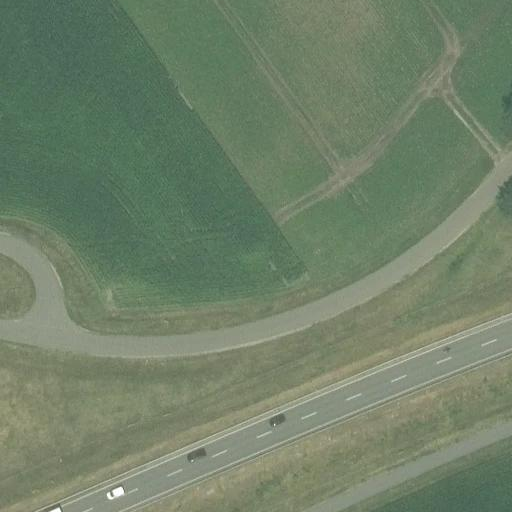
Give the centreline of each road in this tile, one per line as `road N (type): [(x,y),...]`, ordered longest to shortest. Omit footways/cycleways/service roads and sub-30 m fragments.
road 1 (unclassified): [(51,342),(209,346),(338,309),(431,256),(511,164)]
road 2 (primary): [(90,511),(511,337)]
road 3 (unclassified): [(308,511),(511,434)]
road 4 (residential): [(0,242),(44,276),(51,342)]
